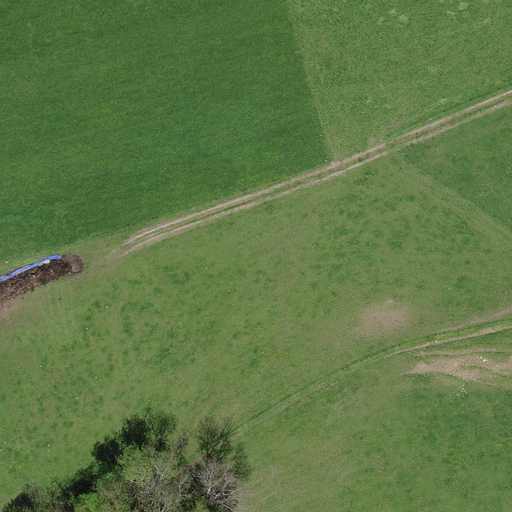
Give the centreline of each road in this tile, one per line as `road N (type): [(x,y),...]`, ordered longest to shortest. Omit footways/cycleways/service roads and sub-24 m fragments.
road 1 (track): [(511,95),(122,237),(0,272)]
road 2 (track): [(511,241),(356,155)]
